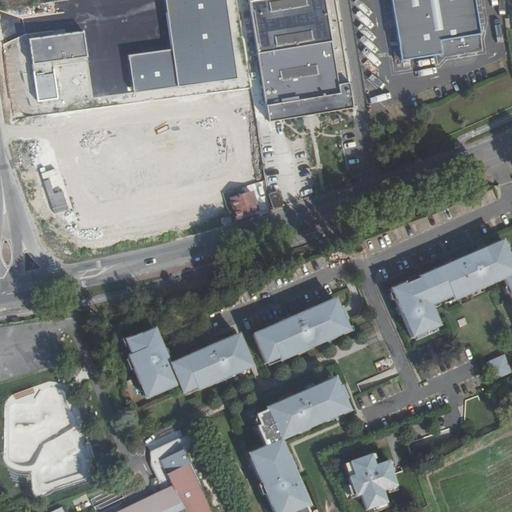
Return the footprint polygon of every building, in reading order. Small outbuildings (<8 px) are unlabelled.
[(247,0),(253,38),(267,119),(352,106),(334,0),(247,0)] [(469,24),(464,0),(381,0),(391,62),(433,55),(433,58),(472,51),(467,24),(469,24)] [(252,193),(228,201),(235,223),(259,215),(252,193)] [(267,196),(272,210),(282,206),(278,193),(267,196)] [(399,286),(398,285),(385,291),(386,294),(389,301),(393,309),(393,310),(397,308),(400,313),(396,315),(396,316),(408,340),(411,338),(431,329),(434,327),(427,311),(425,307),(432,304),(438,301),(446,297),(447,301),(448,301),(466,293),(475,288),(497,278),(511,309),(511,269),(510,271),(508,266),(506,260),(500,249),(497,242),(495,239),(451,259),(447,261),(449,265),(444,268),(442,264),(438,266),(411,278),(412,280),(399,286)] [(449,256),(437,262),(438,266),(442,264),(444,268),(449,265),(447,261),(451,259),(449,256)] [(404,282),(398,285),(399,286),(412,280),(411,278),(409,274),(401,278),(404,282)] [(239,287),(232,288),(235,297),(241,296),(241,293),(239,287)] [(340,334),(345,331),(341,323),(343,322),(339,313),(337,310),(335,311),(331,302),(309,313),(303,316),(291,322),(287,324),(289,328),(284,330),(282,327),(278,329),(251,342),(265,370),(267,369),(277,364),(278,367),(297,357),(296,356),(305,351),(306,353),(324,344),(323,342),(332,338),(340,334)] [(393,309),(392,310),(395,316),(396,316),(396,315),(400,313),(397,308),(393,310),(393,309)] [(289,320),(277,326),(278,329),(282,327),(284,330),(289,328),(287,324),(291,322),(289,320)] [(431,329),(411,338),(413,341),(432,332),(431,329)] [(345,331),(340,334),(342,338),(351,334),(349,330),(345,331)] [(332,338),(323,342),(324,344),(326,347),(335,342),(332,338)] [(161,406),(179,397),(183,405),(187,403),(196,399),(198,401),(216,392),(215,390),(233,382),(234,383),(252,374),(237,343),(223,350),(219,351),(221,355),(216,358),(214,354),(210,356),(198,362),(192,365),(171,375),(169,371),(169,370),(165,372),(163,367),(166,365),(164,361),(154,341),(140,348),(140,347),(124,355),(131,370),(128,371),(142,399),(145,397),(148,404),(149,407),(154,405),(159,402),(161,406)] [(221,347),(209,353),(210,356),(214,354),(216,358),(221,355),(219,351),(223,350),(221,347)] [(485,362),(493,381),(511,372),(504,354),(485,362)] [(172,370),(167,360),(164,361),(166,365),(163,367),(165,372),(169,370),(169,371),(172,370)] [(277,364),(267,369),(268,372),(278,367),(277,364)] [(312,389),(305,392),(293,398),(279,405),(266,412),(267,415),(256,419),(257,422),(261,430),(257,431),(266,450),(254,455),(256,460),(251,462),(273,511),(307,511),(311,510),(297,481),(293,483),(291,477),(295,475),(294,473),(287,459),(280,443),(325,422),(324,420),(333,416),(341,412),(346,410),(346,408),(343,401),(345,400),(339,387),(336,388),(332,380),(312,389)] [(233,382),(215,390),(216,392),(217,393),(234,384),(234,383),(233,382)] [(279,405),(293,398),(291,395),(278,401),(279,405)] [(148,404),(145,405),(148,412),(155,408),(154,405),(149,407),(148,404)] [(346,408),(346,410),(341,412),(343,415),(352,412),(349,406),(346,408)] [(158,461),(172,491),(124,511),(63,511),(61,508),(53,511),(212,511),(184,449),(158,461)] [(368,456),(347,464),(352,477),(346,479),(353,498),(358,496),(363,511),(383,505),(379,493),(393,488),(388,474),(389,474),(385,463),(372,467),(368,456)] [(290,457),(287,459),(294,473),(297,472),(290,457)] [(99,485),(69,499),(75,511),(105,498),(99,485)]
